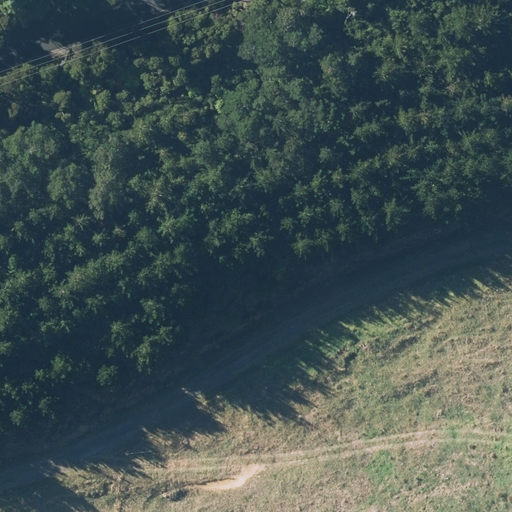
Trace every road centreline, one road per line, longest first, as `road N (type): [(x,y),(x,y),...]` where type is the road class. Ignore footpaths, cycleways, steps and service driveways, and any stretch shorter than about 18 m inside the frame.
road 1 (track): [(511,263),(486,264),(347,320),(0,494)]
road 2 (unclassified): [(157,0),(0,56)]
